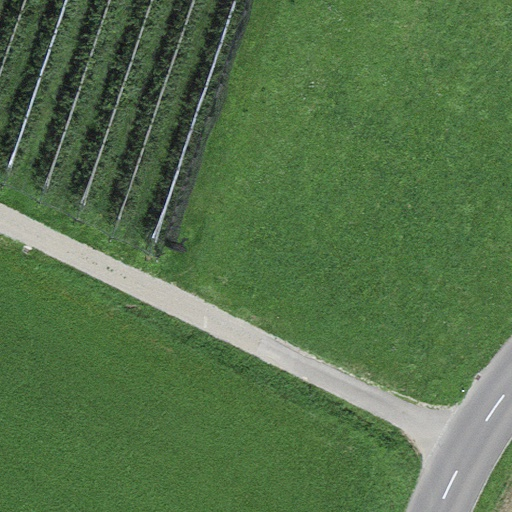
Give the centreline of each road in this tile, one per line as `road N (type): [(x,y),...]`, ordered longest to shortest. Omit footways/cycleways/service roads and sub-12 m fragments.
road 1 (track): [(468,452),(0,223)]
road 2 (tertiary): [(439,511),(511,389)]
